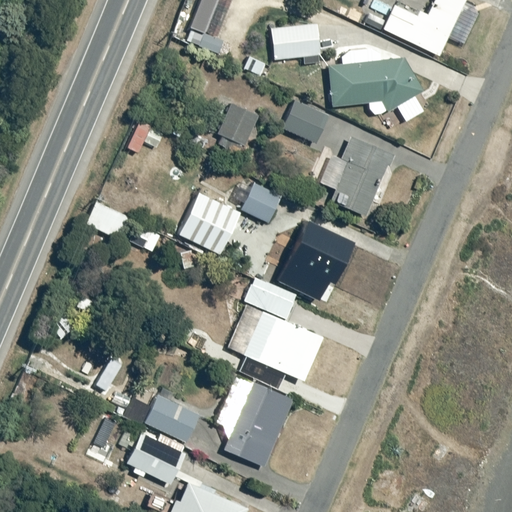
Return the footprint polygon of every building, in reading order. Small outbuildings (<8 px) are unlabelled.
[(433,0),(428,13),(404,1),(403,2),(398,0),(385,29),(442,56),(468,0),(433,0)] [(322,54),(319,21),(272,27),(276,59),(322,54)] [(386,113),(387,113),(426,90),(407,56),(329,66),(334,108),(368,104),(368,105),(369,107),(369,109),(370,110),(372,111),(373,112),(374,113),(376,114),(377,114),(379,115),(381,115),(383,114),(384,114),(386,113)] [(317,143),(325,125),(327,122),(331,114),(294,97),(280,126),(317,143)] [(258,113),(229,101),(216,133),(245,145),(258,113)] [(366,214),(392,151),(350,134),(340,158),(329,154),(319,180),(335,187),(330,199),(366,214)] [(283,194),(253,181),(241,209),(271,222),(283,194)] [(239,212),(197,192),(177,234),(218,255),(239,212)] [(130,216),(93,199),(82,225),(118,242),(130,216)] [(339,237),(300,222),(280,276),(311,288),(323,257),(331,260),(339,237)] [(241,296),(285,314),(295,292),(266,280),(263,286),(249,280),(241,296)] [(326,336),(247,303),(228,348),(307,381),(326,336)] [(216,425),(232,432),(225,450),(266,467),(295,398),(260,383),(238,374),(216,425)] [(147,420),(147,421),(189,441),(203,412),(160,391),(147,420)] [(188,453),(142,431),(127,463),(173,484),(188,453)] [(249,511),(251,508),(187,481),(174,511),(249,511)]
